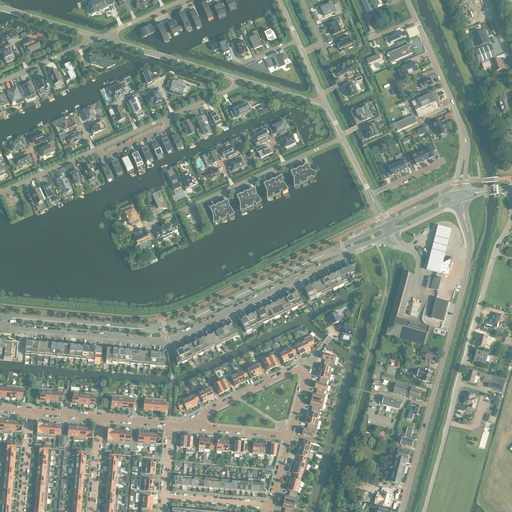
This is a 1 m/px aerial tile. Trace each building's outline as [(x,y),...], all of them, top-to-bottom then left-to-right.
[(89,8),(88,8),(90,11),(90,10),(92,15),(96,13),(97,13),(103,11),(102,10),(107,8),(106,6),(107,6),(108,5),(108,6),(114,4),(112,0),(105,0),(104,1),(104,0),(99,3),(98,1),(93,4),(93,5),(89,7),(89,8)] [(236,6),(233,0),(224,0),(229,9),(236,6)] [(369,0),(362,0),(367,9),(372,7),(369,0)] [(212,17),(209,9),(206,3),(201,5),(208,19),(212,17)] [(342,14),(337,4),(333,6),(332,3),(321,8),(325,17),(335,13),(336,16),(342,14)] [(225,13),(221,4),(214,7),(218,17),(225,13)] [(201,25),(195,11),(190,13),(196,27),(201,25)] [(190,27),(184,12),(179,15),(185,29),(190,27)] [(333,23),(329,25),(334,35),(341,32),(338,25),(341,24),(338,17),(332,20),(333,23)] [(179,31),(175,22),(168,25),(172,34),(179,31)] [(168,39),(164,29),(162,25),(157,27),(164,41),(168,39)] [(141,30),(144,37),(154,33),(151,26),(141,30)] [(0,44),(0,45),(7,42),(6,41),(12,38),(9,32),(6,33),(5,30),(2,31),(1,29),(0,29),(0,44)] [(481,32),(473,35),(478,47),(485,44),(488,43),(485,36),(488,36),(486,30),(481,32)] [(262,46),(259,41),(261,40),(256,31),(252,32),(254,36),(249,38),(254,49),(254,50),(257,48),(262,46)] [(263,34),(267,42),(270,43),(276,40),(273,34),(270,31),(263,34)] [(389,39),(388,39),(390,44),(391,43),(396,41),(397,45),(406,41),(405,39),(404,38),(406,37),(404,32),(389,39)] [(218,43),(212,46),(214,52),(221,49),(223,55),(229,52),(227,47),(226,46),(228,45),(228,44),(229,43),(226,35),(216,39),(218,43)] [(353,47),(348,36),(343,38),(342,36),(339,38),(341,43),(337,45),(338,47),(339,48),(340,50),(341,52),(340,49),(344,48),(345,50),(353,47)] [(30,39),(22,43),(25,49),(28,57),(33,55),(32,52),(40,48),(37,40),(33,42),(32,39),(30,39)] [(241,55),(247,52),(242,41),(236,44),(241,55)] [(413,54),(408,44),(387,54),(388,56),(388,57),(389,57),(390,60),(394,58),(396,61),(413,54)] [(479,63),(496,57),(492,45),(475,51),(479,63)] [(8,48),(8,47),(1,50),(5,59),(4,59),(6,64),(14,60),(13,59),(15,58),(13,54),(11,55),(11,54),(12,54),(11,52),(12,51),(10,47),(8,48)] [(273,58),(266,61),(270,68),(276,65),(278,69),(285,66),(280,54),(272,57),(273,58)] [(115,63),(93,57),(89,59),(90,61),(91,65),(92,64),(93,63),(93,64),(94,64),(94,65),(95,65),(95,64),(96,64),(96,63),(104,65),(107,69),(115,66),(115,65),(114,66),(115,63),(115,64),(115,63)] [(503,69),(500,59),(492,62),(496,72),(503,69)] [(484,69),(491,66),(489,60),(481,63),(484,69)] [(405,76),(418,71),(414,62),(401,68),(405,76)] [(61,70),(64,76),(65,76),(67,75),(66,74),(68,73),(70,80),(75,77),(73,71),(71,67),(69,63),(64,66),(66,70),(64,70),(64,69),(62,70),(61,70)] [(354,75),(353,72),(350,66),(345,68),(345,67),(339,69),(340,70),(337,72),(339,78),(346,75),(348,78),(354,75)] [(56,70),(53,71),(49,73),(51,77),(50,78),(53,85),(57,83),(59,83),(59,82),(63,80),(60,73),(58,74),(56,70)] [(142,74),(146,83),(145,84),(146,87),(152,85),(151,82),(154,81),(154,82),(159,80),(159,79),(158,76),(147,73),(147,72),(142,74)] [(46,79),(43,80),(41,76),(34,80),(39,90),(43,88),(44,90),(50,87),(46,79)] [(433,84),(431,78),(423,82),(423,83),(420,84),(422,89),(426,88),(433,84)] [(507,78),(500,81),(502,86),(510,83),(507,78)] [(185,90),(186,85),(173,81),(173,82),(168,80),(165,88),(170,89),(169,91),(172,92),(172,93),(174,94),(174,92),(182,95),(184,90),(185,90)] [(26,85),(20,88),(23,95),(26,94),(27,97),(30,96),(31,99),(32,98),(36,97),(33,91),(34,90),(30,82),(27,83),(28,84),(26,85)] [(111,90),(114,98),(115,98),(118,97),(118,96),(121,95),(124,94),(125,94),(125,93),(124,93),(123,90),(126,88),(124,82),(111,88),(112,89),(111,90),(110,90),(111,90)] [(359,93),(354,83),(344,87),(346,91),(347,94),(349,98),(359,93)] [(16,88),(11,90),(7,92),(10,98),(12,103),(18,100),(19,103),(23,101),(16,88)] [(148,95),(152,105),(154,104),(155,105),(156,105),(157,106),(158,105),(159,105),(160,104),(160,103),(159,101),(161,100),(157,91),(153,93),(153,92),(152,91),(151,91),(149,91),(148,92),(148,93),(148,94),(148,95)] [(0,107),(3,106),(3,107),(9,104),(4,93),(0,95),(0,107)] [(432,93),(412,102),(413,104),(415,103),(420,115),(430,111),(430,112),(439,108),(432,93)] [(129,103),(128,103),(128,104),(129,105),(130,107),(131,109),(131,110),(132,112),(133,113),(134,113),(137,111),(137,112),(141,110),(139,106),(141,105),(140,102),(138,103),(134,95),(129,98),(131,102),(129,103)] [(506,97),(499,100),(503,113),(511,110),(511,103),(510,104),(510,105),(508,106),(505,98),(506,97)] [(234,111),(231,112),(234,119),(237,117),(237,118),(242,116),(243,117),(246,115),(246,114),(251,112),(247,104),(243,106),(241,106),(242,106),(241,106),(241,107),(239,107),(238,108),(233,110),(234,111)] [(370,118),(368,112),(370,112),(367,106),(356,111),(358,117),(360,116),(361,118),(362,121),(370,118)] [(113,110),(118,122),(125,118),(120,107),(113,110)] [(94,115),(95,114),(95,113),(94,112),(93,111),(92,111),(91,108),(84,111),(83,111),(80,112),(85,121),(87,120),(88,121),(95,118),(94,115)] [(209,111),(206,112),(212,125),(214,124),(216,127),(222,125),(219,118),(219,117),(218,116),(216,112),(211,115),(209,111)] [(204,115),(196,119),(204,136),(212,132),(209,126),(206,127),(203,123),(207,121),(204,115)] [(414,115),(394,124),(398,132),(417,123),(414,115)] [(62,122),(63,126),(64,125),(66,130),(70,128),(71,129),(73,128),(73,126),(77,125),(75,120),(76,120),(74,117),(74,116),(73,116),(71,117),(69,116),(65,118),(65,120),(62,121),(62,122)] [(105,129),(103,125),(104,125),(102,120),(96,122),(97,124),(91,127),(93,130),(91,130),(93,135),(101,131),(101,130),(105,129)] [(274,130),(276,134),(279,133),(280,134),(283,133),(283,131),(286,130),(285,127),(286,126),(283,120),(275,124),(276,125),(272,127),(273,127),(269,129),(271,131),(274,130)] [(194,133),(189,121),(181,124),(187,136),(194,133)] [(446,134),(441,122),(434,125),(439,137),(441,136),(446,134)] [(378,133),(374,124),(372,125),(364,128),(366,132),(365,132),(367,135),(369,139),(377,136),(376,134),(378,133)] [(264,140),(264,139),(268,138),(265,130),(255,135),(257,139),(254,141),(257,147),(266,142),(264,143),(263,140),(264,140)] [(47,141),(44,135),(42,136),(40,131),(29,136),(32,143),(36,142),(37,142),(38,142),(39,144),(38,145),(44,142),(44,143),(47,142),(46,141),(47,141)] [(67,138),(69,145),(73,143),(74,144),(79,141),(83,139),(80,132),(78,133),(77,131),(66,136),(67,138)] [(178,136),(172,138),(176,148),(182,146),(178,136)] [(288,146),(291,145),(295,143),(292,136),(288,137),(285,139),(281,141),(284,148),(288,146)] [(21,139),(10,144),(13,151),(14,151),(15,152),(16,152),(17,152),(18,151),(18,149),(24,146),(24,145),(26,144),(24,138),(21,139)] [(167,139),(162,142),(166,152),(172,149),(167,139)] [(435,157),(433,152),(436,151),(433,144),(424,149),(429,160),(435,157)] [(51,145),(39,150),(40,150),(37,152),(40,158),(42,157),(43,157),(46,155),(47,156),(48,157),(50,156),(50,155),(50,154),(54,152),(53,150),(52,147),(51,145)] [(158,145),(152,147),(156,157),(162,155),(158,145)] [(223,158),(227,156),(228,156),(229,156),(230,158),(228,159),(229,159),(238,155),(235,149),(232,150),(230,146),(229,146),(229,145),(228,145),(226,146),(225,147),(226,148),(220,151),(223,158)] [(256,150),(257,153),(257,154),(258,153),(261,159),(272,154),(269,148),(267,149),(265,146),(256,150)] [(147,148),(142,151),(146,161),(152,158),(147,148)] [(429,160),(424,149),(418,151),(419,154),(423,163),(429,160)] [(215,151),(204,156),(208,166),(218,162),(216,156),(217,156),(215,151)] [(143,165),(137,152),(131,155),(137,168),(143,165)] [(423,163),(419,154),(412,156),(414,160),(416,165),(423,163)] [(26,155),(14,160),(18,167),(21,165),(22,166),(23,166),(25,165),(26,164),(25,163),(29,162),(32,161),(29,155),(27,156),(26,155)] [(230,165),(233,171),(244,166),(241,159),(242,159),(241,156),(235,159),(236,162),(230,165)] [(127,157),(121,159),(122,161),(123,162),(126,170),(126,171),(127,172),(133,170),(132,168),(128,159),(127,157)] [(408,169),(405,164),(402,158),(396,161),(401,172),(408,169)] [(401,172),(396,161),(390,164),(395,175),(401,172)] [(117,162),(112,164),(116,174),(122,172),(117,162)] [(312,178),(314,172),(310,171),(307,164),(302,166),(302,167),(305,173),(304,174),(306,180),(311,178),(312,178)] [(395,175),(390,164),(384,166),(389,178),(395,175)] [(100,176),(98,170),(94,172),(91,165),(83,168),(88,181),(96,177),(100,176)] [(108,167),(102,170),(107,180),(112,178),(108,167)] [(305,173),(302,167),(301,168),(301,167),(296,169),(296,170),(299,176),(297,177),(300,183),(306,180),(304,174),(305,173)] [(205,173),(206,175),(208,180),(209,179),(210,181),(217,178),(220,176),(216,168),(205,173)] [(172,170),(168,171),(166,172),(175,191),(180,188),(180,187),(178,183),(176,177),(177,177),(175,174),(174,174),(172,170)] [(299,176),(296,170),(295,171),(294,170),(290,172),(293,179),(293,185),(299,184),(299,183),(300,183),(297,177),(299,176)] [(70,174),(75,185),(82,181),(83,183),(85,182),(82,176),(81,177),(78,171),(74,173),(73,172),(72,173),(72,174),(70,174)] [(188,174),(187,171),(186,171),(182,172),(182,173),(183,176),(182,177),(185,182),(183,183),(186,190),(188,189),(188,188),(194,185),(189,174),(188,174)] [(286,188),(283,183),(281,176),(275,179),(276,179),(278,185),(277,186),(279,192),(281,191),(281,192),(286,188)] [(71,190),(67,180),(65,180),(64,177),(56,180),(60,191),(64,189),(66,193),(71,190)] [(277,186),(278,185),(276,179),(274,180),(274,179),(269,181),(269,182),(272,188),(270,189),(273,195),(279,192),(277,186)] [(55,187),(52,181),(48,183),(49,185),(48,186),(48,185),(43,188),(48,197),(51,195),(55,202),(60,200),(53,188),(55,187)] [(272,188),(269,182),(268,183),(268,182),(263,184),(266,191),(266,197),(272,196),(272,195),(273,195),(270,189),(272,188)] [(30,192),(36,204),(44,200),(38,188),(30,192)] [(260,200),(256,195),(254,188),(248,191),(249,191),(251,197),(250,198),(252,204),(254,203),(254,204),(260,200)] [(251,197),(249,191),(247,192),(247,191),(242,193),(242,194),(245,200),(243,201),(246,207),(252,204),(250,198),(251,197)] [(166,206),(161,195),(159,192),(158,192),(152,195),(155,202),(157,206),(159,205),(158,209),(150,209),(153,216),(164,211),(163,209),(165,209),(164,207),(166,206)] [(245,200),(242,194),(241,195),(241,194),(236,196),(239,203),(239,209),(246,208),(245,207),(246,207),(243,201),(245,200)] [(221,203),(222,203),(224,210),(223,210),(226,216),(227,215),(227,216),(231,213),(233,212),(229,207),(227,200),(221,203)] [(224,210),(222,203),(220,204),(220,203),(215,206),(216,206),(218,212),(216,213),(219,219),(226,216),(223,210),(224,210)] [(140,222),(132,205),(123,209),(124,209),(126,212),(125,213),(129,223),(130,223),(132,226),(140,222)] [(218,212),(216,206),(214,207),(214,206),(209,208),(209,209),(212,215),(212,221),(219,220),(218,219),(219,219),(216,213),(218,212)] [(174,234),(173,232),(174,232),(174,231),(177,230),(176,226),(172,228),(170,224),(166,226),(165,225),(162,227),(163,227),(158,229),(158,230),(153,233),(156,240),(157,240),(159,243),(163,241),(163,239),(174,234)] [(453,227),(439,224),(428,268),(442,272),(453,227)] [(153,240),(149,232),(143,234),(141,230),(133,233),(135,238),(132,239),(136,247),(139,246),(141,250),(148,247),(147,243),(150,242),(150,241),(153,240)] [(435,272),(443,274),(447,275),(449,275),(454,257),(437,266),(435,272)] [(346,269),(344,270),(349,281),(350,283),(351,283),(352,278),(360,274),(356,264),(350,267),(350,266),(349,266),(346,267),(346,268),(346,269)] [(340,272),(339,272),(338,273),(344,284),(349,281),(344,270),(344,269),(340,271),(340,272)] [(344,284),(338,273),(339,272),(338,272),(334,274),(335,274),(333,275),(338,286),(344,284)] [(329,277),(327,278),(333,289),(338,286),(333,275),(333,274),(329,276),(329,277)] [(323,280),(322,281),(321,281),(327,292),(333,289),(327,278),(327,277),(323,279),(323,280)] [(439,290),(442,279),(438,278),(437,280),(429,277),(426,288),(435,290),(435,289),(439,290)] [(327,292),(321,281),(322,281),(321,280),(317,282),(318,283),(316,284),(321,295),(327,292)] [(312,285),(310,286),(316,297),(321,295),(316,284),(316,283),(312,285)] [(316,297),(310,286),(310,285),(306,287),(306,288),(304,289),(310,300),(316,297)] [(293,295),(291,296),(297,307),(302,304),(297,292),(293,294),(293,295)] [(297,307),(291,296),(291,295),(287,297),(286,298),(285,299),(291,310),(297,307)] [(291,310),(285,299),(286,298),(285,298),(281,299),(282,300),(280,301),(285,312),(291,310)] [(436,298),(431,318),(444,321),(449,302),(437,298),(436,298)] [(285,312),(280,301),(280,300),(279,301),(279,300),(276,301),(276,302),(276,303),(274,304),(280,315),(285,312)] [(280,315),(274,304),(274,303),(270,305),(270,306),(269,307),(268,307),(274,318),(280,315)] [(265,309),(263,309),(263,310),(268,321),(274,318),(268,307),(269,307),(268,306),(264,308),(265,309)] [(259,311),(257,312),(263,323),(268,321),(263,310),(263,309),(259,311)] [(263,323),(257,312),(257,311),(253,313),(254,314),(252,315),(257,326),(263,323)] [(340,321),(336,312),(328,316),(327,314),(322,316),(323,319),(327,317),(328,319),(327,320),(329,323),(330,322),(331,325),(340,321)] [(484,319),(483,324),(485,325),(484,326),(485,327),(496,331),(495,333),(505,336),(507,331),(497,328),(499,322),(500,322),(501,315),(494,313),(492,319),(491,321),(484,319)] [(257,326),(252,315),(251,314),(247,316),(248,317),(246,318),(251,329),(257,326)] [(430,326),(429,327),(401,319),(391,316),(386,336),(393,338),(394,338),(401,340),(409,342),(416,344),(417,344),(420,345),(424,346),(430,326)] [(242,319),(242,320),(240,321),(242,325),(245,332),(251,329),(246,318),(246,317),(242,319)] [(348,335),(351,336),(353,327),(348,326),(348,323),(346,322),(344,325),(342,334),(345,334),(344,336),(348,336),(348,335)] [(229,326),(227,327),(232,338),(238,335),(235,329),(233,324),(232,324),(228,325),(229,326)] [(223,329),(221,330),(227,341),(232,338),(227,327),(227,326),(223,328),(223,329)] [(227,341),(221,330),(221,329),(217,331),(218,332),(216,333),(215,333),(221,344),(227,341)] [(222,346),(221,344),(215,333),(216,333),(215,332),(211,334),(212,334),(210,335),(215,347),(216,349),(222,346)] [(215,347),(210,335),(206,336),(206,337),(204,338),(210,349),(215,347)] [(489,350),(492,338),(480,335),(477,346),(489,350)] [(299,341),(300,343),(305,353),(310,350),(309,347),(314,345),(310,336),(299,341)] [(200,340),(199,341),(198,341),(204,352),(210,349),(204,338),(204,337),(200,339),(200,340)] [(0,360),(16,362),(18,341),(0,339),(0,360)] [(195,343),(193,344),(198,355),(204,352),(198,341),(199,341),(198,340),(194,342),(195,343)] [(189,346),(187,346),(187,347),(193,358),(198,355),(193,344),(193,343),(189,345),(189,346)] [(292,347),(295,354),(298,352),(300,355),(305,353),(300,343),(295,345),(292,347)] [(291,345),(283,349),(289,361),(294,358),(293,355),(295,354),(292,347),(291,345)] [(183,348),(182,349),(181,349),(187,360),(193,358),(187,347),(187,346),(183,347),(183,348)] [(187,360),(181,349),(182,349),(181,348),(177,350),(178,351),(175,352),(175,354),(176,357),(177,365),(187,360)] [(278,351),(275,353),(276,355),(279,362),(282,360),(283,363),(289,361),(283,349),(283,348),(277,351),(278,351)] [(438,354),(428,351),(426,359),(436,362),(438,354)] [(477,351),(475,359),(478,360),(478,362),(481,363),(482,361),(491,363),(493,356),(477,351)] [(157,353),(157,354),(156,366),(167,367),(164,354),(161,354),(161,353),(157,353)] [(325,360),(324,363),(333,366),(336,357),(323,353),(322,359),(325,360)] [(273,356),(268,358),(273,368),(278,366),(277,363),(279,362),(276,355),(273,356)] [(262,361),(260,363),(263,370),(266,368),(267,371),(273,368),(268,358),(262,361)] [(257,364),(251,366),(256,376),(262,374),(260,371),(263,370),(260,363),(257,364)] [(320,365),(319,371),(331,374),(329,374),(331,368),(331,365),(333,366),(324,363),(323,366),(320,365)] [(250,364),(242,368),(243,371),(247,378),(250,376),(251,379),(256,376),(251,366),(250,364)] [(429,383),(432,373),(425,371),(425,372),(420,370),(417,377),(423,378),(422,381),(429,383)] [(469,370),(466,381),(474,383),(475,379),(483,382),(489,384),(491,377),(477,373),(469,370)] [(241,372),(235,374),(240,384),(246,382),(244,379),(247,378),(243,371),(241,372)] [(330,380),(331,374),(319,371),(317,377),(320,378),(318,383),(326,385),(328,380),(330,380)] [(230,377),(227,378),(231,385),(234,384),(235,387),(240,384),(235,374),(230,377)] [(489,384),(488,388),(503,392),(506,382),(491,377),(489,384)] [(224,378),(218,380),(224,392),(229,390),(228,387),(231,385),(227,378),(225,380),(224,378)] [(214,385),(211,386),(215,393),(217,392),(219,395),(224,392),(218,380),(213,382),(214,385)] [(326,392),(328,386),(326,385),(318,383),(315,382),(314,388),(317,389),(316,392),(326,395),(324,394),(324,391),(326,392)] [(38,388),(37,397),(40,398),(40,400),(42,401),(45,401),(46,401),(47,389),(46,389),(47,384),(42,384),(41,388),(38,388)] [(396,384),(393,393),(419,401),(422,391),(396,384)] [(23,386),(17,386),(16,398),(17,398),(17,399),(19,399),(20,399),(22,399),(22,396),(25,396),(26,390),(23,390),(23,386)] [(207,386),(202,388),(208,400),(213,398),(212,395),(215,393),(211,386),(208,388),(207,386)] [(198,393),(195,394),(198,401),(201,400),(203,403),(208,400),(202,388),(197,391),(198,393)] [(57,390),(56,402),(57,402),(60,402),(62,402),(62,400),(65,400),(66,394),(67,394),(67,390),(64,390),(64,394),(63,394),(63,390),(57,390)] [(78,404),(79,392),(73,391),(70,391),(70,394),(69,400),(73,401),(72,403),(75,404),(77,404),(78,404)] [(99,393),(90,392),(89,405),(90,405),(92,405),(94,405),(95,403),(98,403),(99,393)] [(312,394),(311,400),(323,403),(326,395),(316,392),(315,395),(312,394)] [(465,397),(463,404),(467,405),(466,409),(475,412),(476,409),(477,410),(481,396),(480,396),(468,393),(467,396),(467,398),(465,397)] [(109,394),(108,404),(111,404),(111,407),(113,407),(116,408),(116,407),(117,407),(118,395),(109,394)] [(192,395),(187,398),(192,408),(197,405),(196,403),(198,401),(195,394),(192,396),(192,395)] [(129,396),(128,408),(129,408),(129,409),(131,409),(133,409),(133,406),(137,406),(137,400),(137,397),(134,396),(133,400),(129,400),(129,396)] [(141,407),(144,407),(143,410),(146,410),(148,410),(149,410),(150,398),(145,397),(144,401),(141,401),(141,407)] [(402,402),(385,397),(382,405),(400,410),(402,402)] [(182,401),(176,404),(180,411),(185,408),(186,411),(192,408),(187,398),(181,401),(182,401)] [(167,399),(161,399),(160,411),(161,411),(161,412),(163,412),(166,412),(166,409),(169,409),(169,403),(166,403),(167,399)] [(312,407),(311,409),(319,412),(320,409),(322,409),(323,403),(311,400),(309,406),(312,407)] [(416,407),(412,405),(407,419),(413,420),(414,415),(419,416),(422,407),(417,405),(416,407)] [(308,412),(306,417),(319,421),(317,420),(319,415),(318,414),(319,412),(311,409),(311,412),(308,412)] [(485,421),(493,424),(495,418),(487,415),(485,421)] [(308,424),(307,427),(316,429),(319,421),(306,417),(305,423),(308,424)] [(37,428),(36,428),(36,433),(37,434),(36,437),(42,438),(44,424),(42,424),(40,424),(38,424),(37,428)] [(314,438),(316,429),(307,427),(306,430),(303,429),(301,435),(314,438)] [(124,445),(123,449),(130,449),(131,446),(130,446),(130,442),(131,442),(132,437),(130,437),(131,432),(129,432),(126,431),(126,432),(125,431),(124,445)] [(137,444),(137,446),(143,447),(143,443),(144,443),(145,433),(143,433),(141,433),(139,433),(138,437),(137,437),(137,443),(137,444)] [(403,438),(401,444),(412,447),(414,440),(407,439),(408,437),(404,436),(403,438)] [(177,439),(176,447),(180,447),(180,448),(186,448),(187,437),(181,437),(181,440),(177,439)] [(186,448),(185,453),(195,453),(195,449),(196,441),(193,441),(193,438),(187,437),(186,448)] [(196,441),(195,449),(198,449),(204,450),(205,439),(199,438),(199,441),(196,441)] [(205,439),(204,450),(210,450),(213,450),(214,443),(211,442),(211,439),(205,439)] [(214,443),(213,450),(216,451),(222,452),(223,440),(217,440),(217,443),(214,443)] [(223,440),(222,452),(228,452),(231,452),(232,444),(228,444),(229,441),(223,440)] [(299,444),(298,450),(308,452),(310,447),(311,442),(303,440),(302,445),(299,444)] [(232,444),(231,452),(234,452),(234,454),(240,455),(241,442),(235,441),(235,444),(232,444)] [(241,442),(240,455),(245,455),(245,458),(248,459),(249,454),(249,446),(246,446),(247,442),(241,442)] [(249,446),(249,454),(252,454),(258,455),(259,444),(253,443),(253,446),(249,446)] [(259,444),(258,455),(264,455),(267,455),(267,447),(264,447),(265,444),(259,444)] [(267,447),(267,455),(270,456),(276,456),(277,445),(271,445),(270,448),(267,447)] [(407,462),(410,452),(399,449),(391,482),(400,484),(406,462),(407,462)] [(298,450),(296,455),(299,456),(298,459),(306,461),(307,458),(309,459),(310,453),(308,452),(298,450)] [(153,463),(153,460),(142,459),(141,468),(145,468),(155,469),(155,468),(156,466),(155,466),(156,463),(153,463)] [(294,461),(293,467),(304,470),(306,470),(308,462),(306,461),(298,459),(297,462),(294,461)] [(293,467),(291,473),(294,474),(294,477),(301,479),(302,476),(304,470),(293,467)] [(155,469),(145,468),(141,468),(141,476),(152,477),(152,474),(154,475),(155,472),(155,470),(155,469)] [(175,482),(174,485),(176,485),(176,486),(180,486),(182,486),(183,475),(177,474),(177,482),(175,482)] [(152,477),(141,476),(140,485),(143,485),(153,486),(154,485),(154,483),(154,481),(151,480),(152,477)] [(290,479),(288,484),(299,487),(301,482),(300,482),(301,479),(294,477),(293,480),(290,479)] [(288,484),(287,490),(290,491),(289,494),(297,496),(297,493),(298,493),(299,487),(288,484)] [(153,486),(143,485),(140,485),(139,494),(150,495),(150,492),(153,492),(153,490),(154,487),(153,487),(153,486)] [(380,496),(378,503),(390,506),(392,499),(391,498),(391,496),(390,496),(391,492),(385,490),(383,496),(380,496)] [(150,498),(150,495),(139,494),(138,503),(142,503),(152,504),(152,503),(152,501),(152,500),(152,498),(150,498)] [(285,496),(284,502),(295,505),(297,505),(298,500),(296,499),(297,496),(289,494),(288,497),(285,496)] [(284,502),(282,508),(285,508),(293,510),(295,505),(284,502)] [(142,503),(141,511),(145,511),(148,511),(149,509),(151,509),(152,507),(152,505),(152,504),(142,503)]
